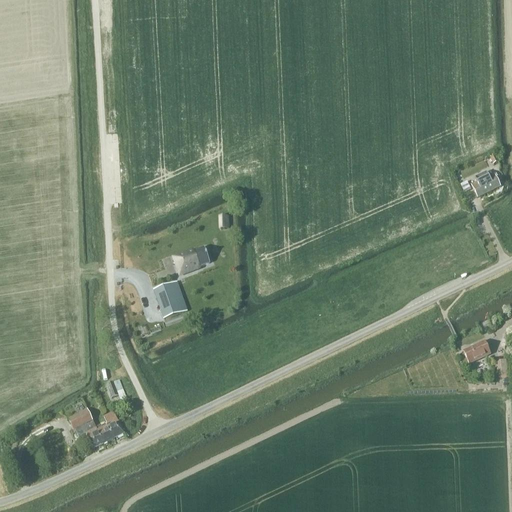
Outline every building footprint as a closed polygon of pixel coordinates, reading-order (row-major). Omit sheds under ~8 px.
[(495,156),(489,158),(493,165),(498,163),(495,156)] [(477,199),(500,188),(495,178),(494,178),(493,175),(488,177),(486,173),(474,179),(476,183),(470,186),(477,199)] [(230,229),(230,215),(219,216),(219,230),(230,229)] [(200,271),(199,268),(209,264),(204,249),(194,253),(193,250),(171,258),(179,278),(200,271)] [(162,278),(172,275),(170,268),(160,271),(162,278)] [(187,313),(176,283),(153,291),(164,321),(187,313)] [(469,365),(489,355),(483,343),(463,352),(469,365)] [(508,360),(498,360),(499,379),(509,379),(508,360)] [(114,383),(106,386),(111,400),(119,396),(118,393),(123,391),(119,381),(114,383)] [(95,429),(86,410),(80,398),(68,404),(73,416),(67,420),(74,433),(75,433),(77,438),(85,434),(93,450),(104,445),(96,429),(95,429)] [(124,435),(116,420),(113,413),(103,418),(106,424),(106,425),(107,426),(114,440),(124,435)] [(104,445),(114,440),(107,426),(101,429),(100,427),(96,429),(104,445)]
